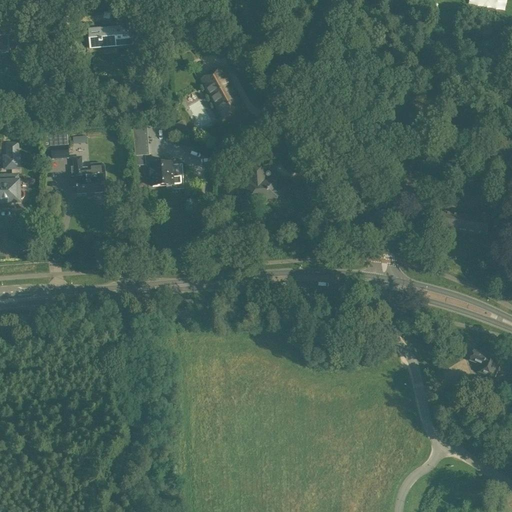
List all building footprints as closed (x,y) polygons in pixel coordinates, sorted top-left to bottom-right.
[(468,0),(468,5),(504,12),(506,0),(468,0)] [(89,30),(91,47),(117,45),(117,47),(133,46),(132,30),(121,31),(121,27),(89,30)] [(0,55),(1,55),(0,51),(9,51),(8,37),(0,37),(0,55)] [(201,79),(223,119),(244,107),(222,68),(201,79)] [(182,136),(189,133),(182,120),(175,124),(182,136)] [(148,126),(133,127),(136,167),(147,166),(146,157),(150,156),(148,126)] [(43,151),(51,150),(52,159),(69,158),(67,130),(42,132),(43,151)] [(2,144),(4,171),(21,170),(19,143),(2,144)] [(71,171),(73,188),(77,188),(78,195),(86,195),(87,196),(89,198),(93,197),(94,195),(94,194),(104,193),(103,181),(105,181),(104,167),(102,164),(90,165),(87,169),(82,169),(82,160),(79,158),(75,158),(73,160),(74,171),(71,171)] [(150,169),(151,178),(153,178),(153,187),(173,186),(173,185),(181,184),(181,177),(173,177),(172,164),(152,165),(152,169),(150,169)] [(250,181),(246,182),(248,201),(277,199),(276,197),(285,196),(284,187),(276,187),(275,180),(264,180),(263,165),(249,166),(250,181)] [(19,203),(19,200),(21,199),(22,199),(23,198),(24,198),(24,197),(24,196),(24,195),(24,194),(24,193),(23,193),(23,192),(22,192),(21,191),(20,191),(19,191),(18,183),(0,183),(0,203),(0,204),(0,201),(1,201),(3,203),(7,202),(9,200),(10,200),(10,203),(19,203)] [(477,214),(476,218),(442,213),(440,228),(486,235),(488,220),(487,219),(489,207),(482,206),(481,214),(477,214)] [(469,361),(477,364),(477,363),(483,365),(480,372),(490,376),(491,376),(495,378),(499,368),(495,366),(498,358),(488,354),(487,357),(473,351),(469,361)]
